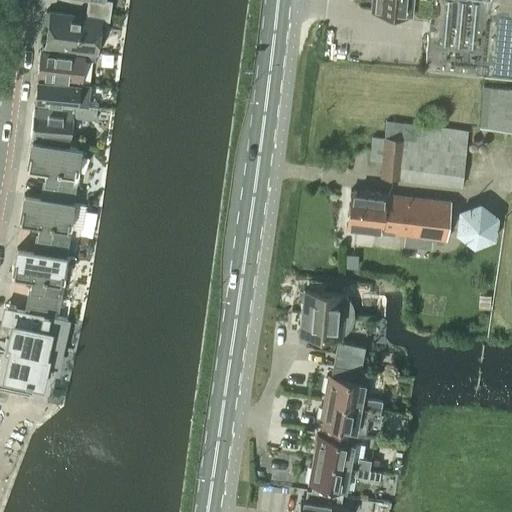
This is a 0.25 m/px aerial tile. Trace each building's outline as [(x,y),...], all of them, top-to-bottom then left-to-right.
[(86,0),(84,12),(108,15),(110,1),(101,0),(86,0)] [(511,0),(369,0),(369,6),(426,12),(421,66),(511,75),(511,0)] [(108,15),(84,12),(83,16),(45,10),(42,24),(46,25),(43,45),(93,53),(99,20),(107,21),(108,15)] [(40,50),(37,77),(80,82),(84,55),(40,50)] [(37,78),(34,102),(68,106),(68,103),(73,103),(73,101),(76,102),(75,106),(77,106),(96,108),(97,100),(88,99),(90,84),(37,78)] [(511,87),(481,86),(479,127),(511,129),(511,87)] [(96,108),(77,106),(71,110),(34,106),(30,136),(70,140),(72,116),(94,119),(96,108)] [(381,161),(379,177),(459,186),(465,130),(385,121),(383,138),(370,137),(368,159),(381,161)] [(31,140),(26,166),(46,170),(41,197),(41,198),(69,202),(74,174),(81,155),(82,149),(31,140)] [(349,190),(344,227),(444,239),(449,201),(349,190)] [(23,194),(18,220),(38,223),(33,251),(62,256),(62,255),(67,228),(74,209),(75,203),(69,202),(41,198),(41,197),(23,194)] [(458,210),(455,233),(473,248),(495,239),(498,216),(480,201),(458,210)] [(16,248),(12,273),(31,276),(25,310),(53,316),(59,281),(67,262),(68,256),(62,255),(62,256),(33,251),(16,248)] [(345,255),(344,267),(356,267),(357,255),(345,255)] [(368,297),(369,284),(349,283),(349,295),(368,297)] [(298,312),(352,316),(352,314),(351,314),(351,309),(350,305),(348,301),(346,297),(341,297),(341,294),(301,290),(301,300),(299,300),(298,312)] [(490,296),(478,296),(477,309),(489,310),(490,296)] [(12,342),(5,375),(30,381),(29,386),(39,388),(40,383),(45,360),(57,363),(67,319),(53,316),(25,310),(17,308),(9,341),(12,342)] [(351,318),(352,316),(298,312),(297,323),(298,323),(298,333),(338,336),(338,333),(342,334),(346,330),(348,327),(350,323),(351,318)] [(333,353),(360,358),(363,346),(335,341),(333,353)] [(358,369),(360,358),(333,353),(331,365),(358,369)] [(327,376),(323,394),(327,395),(326,400),(378,410),(380,400),(359,396),(364,371),(358,370),(358,369),(331,365),(329,376),(327,376)] [(318,423),(322,424),(321,428),(352,434),(352,433),(361,435),(365,416),(376,418),(378,410),(326,400),(325,407),(321,406),(318,423)] [(380,400),(378,410),(384,411),(386,401),(380,400)] [(317,452),(315,459),(367,469),(367,468),(377,469),(378,460),(369,458),(369,459),(356,457),(355,461),(347,460),(352,434),(321,428),(320,435),(316,434),(313,452),(317,452)] [(365,479),(367,469),(315,459),(314,467),(311,466),(307,484),(311,484),(341,490),(345,471),(353,472),(352,477),(365,479)] [(296,502),(295,511),(347,511),(348,505),(342,504),(339,504),(341,490),(311,484),(311,490),(306,489),(305,499),(299,499),(299,501),(296,502)]
